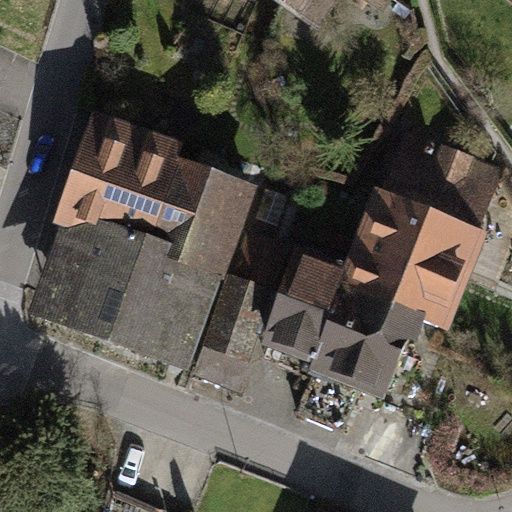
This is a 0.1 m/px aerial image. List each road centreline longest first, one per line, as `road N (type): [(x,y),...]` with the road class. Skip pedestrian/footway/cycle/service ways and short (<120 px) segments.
road 1 (residential): [(0,366),(418,511)]
road 2 (residential): [(77,0),(0,247)]
